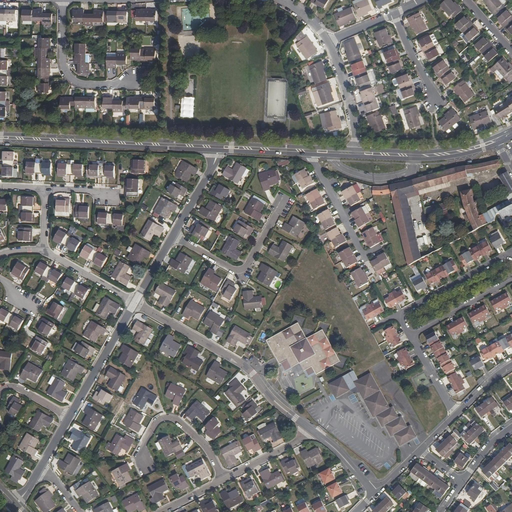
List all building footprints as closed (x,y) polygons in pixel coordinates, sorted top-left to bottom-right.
[(383,5),(389,3),(393,1),(392,0),(376,0),(380,8),(383,7),(383,5)] [(463,10),(460,6),(458,8),(454,2),(451,0),(444,0),(440,4),(450,16),(452,14),(454,17),(463,10)] [(484,0),(483,1),(488,6),(494,12),(492,13),(494,16),(503,8),(500,6),(503,3),(499,0),(484,0)] [(362,14),(369,11),(373,9),(370,2),(356,8),(359,17),(363,15),(362,14)] [(356,18),(352,7),(334,14),(339,27),(343,25),(343,24),(356,18)] [(136,20),(146,20),(147,8),(141,8),(141,10),(136,10),(136,20)] [(152,9),(147,8),(146,20),(156,21),(156,10),(152,10),(152,9)] [(182,9),(183,30),(188,30),(188,24),(207,23),(207,12),(193,13),(193,8),(182,9)] [(13,9),(7,9),(6,21),(16,21),(16,10),(13,10),(13,9)] [(23,21),(33,21),(33,10),(29,10),(29,9),(23,9),(23,21)] [(38,10),(33,10),(33,21),(43,21),(43,13),(43,9),(38,9),(38,10)] [(79,10),(74,10),(74,21),(84,21),(84,12),(84,9),(79,9),(79,10)] [(104,21),(104,10),(99,10),(94,9),(94,14),(94,21),(104,21)] [(113,22),(118,22),(118,10),(111,10),(111,11),(108,11),(108,21),(113,22)] [(124,10),(118,10),(118,22),(128,22),(128,11),(124,11),(124,10)] [(498,18),(499,19),(503,23),(501,24),(504,27),(511,20),(511,15),(507,10),(498,18)] [(84,25),(94,25),(94,21),(94,14),(91,14),(90,12),(84,12),(84,21),(84,25)] [(410,21),(413,28),(416,34),(427,30),(420,12),(407,18),(409,22),(410,21)] [(43,24),(53,25),(53,14),(48,14),(48,13),(43,13),(43,21),(43,24)] [(455,24),(463,32),(473,23),(471,20),(470,22),(466,18),(465,16),(455,24)] [(479,33),(478,31),(474,27),(476,26),(473,23),(463,32),(470,41),(479,33)] [(392,42),(386,28),(375,33),(380,46),(392,42)] [(107,39),(108,29),(104,29),(104,36),(94,36),(94,39),(107,39)] [(305,37),(302,32),(297,37),(299,41),(296,44),(307,59),(316,53),(308,40),(310,39),(307,36),(305,37)] [(144,48),(160,48),(159,35),(144,35),(144,48)] [(419,40),(420,42),(423,47),(421,47),(423,51),(435,45),(430,35),(419,40)] [(475,45),(482,53),(492,44),(490,41),(489,42),(486,39),(484,37),(475,45)] [(50,43),(51,38),(43,38),(40,38),(39,48),(48,48),(51,48),(51,43),(50,43)] [(349,58),(350,62),(363,57),(356,39),(345,43),(350,58),(349,58)] [(76,49),(76,53),(86,54),(86,43),(75,43),(74,49),(76,49)] [(498,53),(497,52),(494,48),(495,47),(492,44),(482,53),(489,61),(498,53)] [(423,51),(425,54),(426,53),(429,58),(429,59),(440,54),(435,45),(423,51)] [(36,48),(36,58),(39,58),(47,58),(47,53),(48,53),(48,48),(39,48),(36,48)] [(384,53),(388,63),(401,57),(400,54),(398,54),(396,50),(396,48),(384,53)] [(135,60),(141,61),(141,52),(141,49),(131,49),(131,60),(135,60)] [(146,51),(141,52),(141,61),(146,61),(146,60),(156,60),(156,49),(146,49),(146,51)] [(122,63),(127,63),(127,53),(117,52),(117,56),(117,64),(122,64),(122,63)] [(74,58),(74,63),(78,63),(86,63),(86,54),(76,53),(75,57),(74,58)] [(112,68),(117,68),(117,64),(117,56),(107,56),(107,64),(107,67),(112,67),(112,68)] [(470,67),(479,58),(476,56),(467,65),(470,67)] [(403,68),(402,66),(401,62),(403,61),(401,57),(388,63),(392,73),(403,68)] [(511,66),(508,63),(504,57),(494,65),(494,66),(504,77),(506,80),(508,78),(511,82),(511,80),(511,66)] [(39,58),(39,68),(51,68),(51,62),(50,62),(50,58),(47,58),(39,58)] [(8,70),(9,61),(0,60),(0,72),(8,73),(11,73),(11,70),(8,70)] [(352,64),(353,66),(354,72),(353,72),(354,76),(367,70),(364,60),(352,64)] [(433,67),(435,69),(438,73),(436,74),(439,77),(450,69),(443,60),(433,67)] [(310,66),(316,84),(327,80),(322,66),(324,65),(323,61),(310,66)] [(79,70),(79,73),(90,73),(90,63),(86,63),(78,63),(78,70),(79,70)] [(504,77),(494,66),(490,70),(493,74),(495,72),(501,79),(504,77)] [(39,68),(39,78),(42,78),(50,78),(50,73),(51,73),(51,68),(39,68)] [(439,77),(441,80),(443,79),(446,83),(447,84),(456,77),(450,69),(439,77)] [(371,80),(367,70),(354,76),(355,79),(357,78),(359,83),(359,85),(371,81),(371,80)] [(0,84),(8,85),(8,76),(11,76),(11,73),(8,73),(0,72),(0,84)] [(399,84),(401,88),(414,83),(412,79),(410,80),(409,75),(408,74),(397,78),(394,79),(393,80),(395,85),(396,86),(399,84)] [(51,88),(51,78),(50,78),(42,78),(42,83),(38,83),(38,93),(50,93),(50,89),(51,88)] [(456,90),(461,96),(465,102),(475,95),(464,80),(453,88),(455,91),(456,90)] [(330,82),(317,87),(323,105),(334,101),(329,87),(331,86),(330,82)] [(404,98),(416,94),(415,91),(413,87),(415,86),(414,83),(401,88),(397,89),(401,99),(404,98)] [(361,91),(362,93),(363,98),(362,98),(363,102),(376,97),(372,87),(361,91)] [(76,107),(86,107),(86,96),(79,95),(79,97),(76,97),(76,106),(76,107)] [(71,106),(76,106),(76,97),(65,96),(65,98),(61,97),(61,108),(71,109),(71,106)] [(92,96),(86,96),(86,107),(96,108),(96,97),(92,97),(92,96)] [(104,108),(113,108),(113,99),(113,96),(108,96),(104,96),(104,108)] [(130,108),(140,108),(140,105),(141,96),(135,96),(135,97),(131,97),(130,108)] [(152,97),(141,96),(140,105),(145,106),(145,109),(155,109),(155,98),(152,98),(152,97)] [(363,102),(364,106),(366,105),(368,109),(369,111),(380,107),(376,97),(363,102)] [(113,99),(113,108),(113,111),(118,112),(123,112),(123,109),(127,109),(127,100),(120,100),(120,99),(113,99)] [(506,115),(511,111),(511,109),(507,101),(494,109),(500,119),(502,117),(503,119),(507,117),(506,115)] [(0,116),(6,116),(6,111),(9,111),(10,104),(7,104),(0,103),(0,116)] [(417,106),(404,111),(410,129),(421,125),(417,111),(419,111),(417,106)] [(450,112),(439,122),(446,131),(461,119),(452,108),(449,111),(450,112)] [(339,124),(336,110),(325,112),(328,130),(341,128),(341,124),(339,124)] [(387,129),(380,110),(367,115),(369,119),(370,119),(376,133),(387,129)] [(487,110),(470,117),(475,130),(479,128),(478,127),(492,121),(487,110)] [(14,162),(14,152),(3,152),(3,159),(3,164),(13,165),(14,162)] [(40,163),(40,159),(36,159),(36,163),(27,163),(27,174),(34,174),(39,174),(40,163)] [(52,164),(43,163),(43,159),(40,159),(40,163),(39,174),(44,174),(51,175),(52,164)] [(145,160),(134,160),(133,169),(131,169),(131,173),(145,174),(145,160)] [(420,190),(450,181),(473,175),(473,173),(500,168),(503,165),(504,165),(501,160),(483,164),(457,168),(446,171),(413,180),(416,191),(420,190)] [(59,164),(58,175),(66,175),(71,175),(71,161),(68,161),(68,164),(59,164)] [(71,175),(76,176),(83,176),(83,165),(74,164),(74,161),(71,161),(71,175)] [(97,165),(87,165),(87,176),(89,176),(97,176),(102,176),(103,161),(97,161),(97,165)] [(102,176),(107,177),(114,177),(114,166),(106,166),(106,161),(103,161),(102,176)] [(194,171),(197,173),(199,170),(184,161),(175,175),(187,182),(192,173),(194,171)] [(237,163),(233,170),(227,167),(222,175),(238,184),(243,175),(246,176),(250,170),(237,163)] [(13,169),(13,165),(3,164),(3,169),(3,177),(13,177),(13,169)] [(264,192),(269,190),(268,186),(270,186),(279,182),(274,170),(258,175),(264,192)] [(306,174),(306,172),(304,170),(295,175),(299,182),(303,190),(314,183),(310,176),(308,173),(306,174)] [(511,179),(508,173),(501,177),(511,194),(511,193),(511,179)] [(127,188),(125,188),(125,197),(136,197),(136,193),(139,193),(140,180),(128,179),(127,188)] [(392,193),(393,197),(406,193),(411,192),(409,181),(390,185),(383,186),(373,187),(374,195),(384,194),(392,193)] [(452,187),(450,181),(420,190),(421,195),(452,187)] [(182,191),(185,193),(187,189),(177,183),(175,187),(171,185),(167,192),(178,198),(180,194),(182,191)] [(217,190),(213,188),(210,193),(221,199),(223,196),(227,198),(231,191),(220,185),(218,188),(217,190)] [(350,201),(352,205),(357,203),(362,200),(358,193),(354,185),(343,191),(347,199),(349,201),(350,201)] [(321,196),(317,189),(303,197),(307,204),(310,202),(314,209),(325,203),(321,196)] [(416,191),(411,192),(406,193),(408,199),(421,195),(420,190),(416,191)] [(475,201),(472,190),(462,193),(465,207),(467,213),(465,214),(468,220),(470,219),(475,230),(483,226),(488,224),(495,220),(497,214),(501,212),(511,205),(511,204),(509,200),(480,216),(476,205),(477,205),(478,203),(478,201),(476,201),(475,201)] [(409,206),(408,199),(406,193),(393,197),(395,204),(396,210),(409,206)] [(511,205),(501,212),(504,218),(509,216),(510,216),(511,215),(511,193),(511,194),(507,196),(509,200),(511,204),(511,205)] [(34,205),(34,198),(19,197),(18,197),(18,202),(19,203),(23,203),(22,206),(19,206),(19,209),(33,210),(34,205)] [(259,215),(260,213),(265,205),(253,197),(244,212),(259,221),(262,217),(259,215)] [(173,207),(176,209),(177,206),(163,198),(155,212),(166,218),(172,210),(173,207)] [(70,199),(66,199),(66,200),(57,200),(56,212),(69,212),(70,199)] [(205,210),(202,208),(199,213),(214,222),(223,207),(210,201),(206,208),(205,210)] [(445,203),(431,206),(433,212),(439,211),(441,217),(448,215),(447,209),(445,203)] [(89,218),(89,207),(80,206),(80,204),(76,204),(75,218),(89,218)] [(414,263),(421,259),(413,225),(409,206),(396,210),(409,265),(414,263)] [(368,216),(366,214),(362,207),(360,208),(353,212),(355,216),(354,217),(356,220),(368,216)] [(33,210),(19,209),(19,213),(22,213),(22,222),(33,222),(33,215),(33,210)] [(326,230),(327,229),(334,226),(335,225),(333,221),(334,220),(333,217),(329,209),(318,215),(322,223),(326,230)] [(98,224),(110,225),(110,213),(107,213),(99,212),(98,224)] [(122,226),(123,214),(116,214),(110,213),(110,225),(122,226)] [(288,226),(285,224),(282,229),(298,238),(306,223),(294,216),(289,224),(288,226)] [(371,221),(368,216),(356,220),(360,227),(371,221)] [(164,229),(149,220),(141,235),(150,241),(154,234),(160,237),(164,229)] [(244,237),(246,234),(247,232),(251,234),(254,229),(243,223),(241,226),(237,224),(233,231),(244,237)] [(196,229),(193,227),(190,233),(200,239),(202,235),(206,237),(210,230),(199,224),(197,227),(196,229)] [(380,242),(376,234),(372,227),(362,232),(364,235),(366,239),(365,240),(367,244),(368,243),(369,244),(371,247),(379,242),(380,242)] [(31,232),(33,233),(33,229),(19,228),(19,241),(30,242),(31,232)] [(337,228),(336,228),(328,232),(327,232),(332,240),(336,247),(346,241),(342,234),(340,231),(339,231),(337,228)] [(452,234),(456,241),(464,236),(461,229),(452,234)] [(59,230),(54,240),(60,243),(65,246),(71,234),(68,232),(67,235),(59,230)] [(65,246),(69,248),(75,252),(81,242),(73,238),(74,236),(71,234),(65,246)] [(500,234),(491,239),(496,249),(501,246),(501,245),(505,242),(500,234)] [(230,236),(222,252),(237,261),(242,252),(236,249),(240,242),(230,236)] [(418,238),(420,248),(434,245),(432,236),(418,238)] [(268,253),(284,262),(293,246),(284,241),(280,248),(274,244),(268,253)] [(487,241),(478,246),(483,255),(484,256),(489,253),(488,252),(492,250),(487,241)] [(146,254),(149,255),(151,253),(136,244),(128,258),(140,265),(145,256),(146,254)] [(86,245),(81,255),(87,259),(91,261),(98,249),(95,247),(94,250),(86,245)] [(354,257),(355,257),(354,254),(349,246),(339,252),(343,260),(347,267),(357,261),(354,257)] [(478,246),(469,251),(474,260),(475,261),(480,258),(479,258),(483,255),(478,246)] [(91,261),(96,264),(102,267),(108,257),(100,253),(101,251),(98,249),(91,261)] [(469,251),(460,257),(466,266),(471,263),(470,263),(474,260),(469,251)] [(175,263),(172,261),(169,265),(184,274),(193,259),(181,252),(176,261),(175,263)] [(374,259),(371,261),(376,271),(383,267),(391,263),(384,252),(377,256),(374,258),(374,259)] [(454,260),(444,266),(450,274),(454,272),(454,273),(459,270),(454,260)] [(126,274),(130,267),(121,261),(112,277),(127,285),(132,277),(126,274)] [(18,262),(12,272),(20,277),(20,279),(23,280),(29,269),(18,262)] [(41,280),(44,281),(46,278),(52,269),(47,266),(40,262),(35,272),(43,276),(41,280)] [(263,269),(262,271),(257,279),(269,286),(278,272),(262,263),(260,267),(263,269)] [(444,266),(435,271),(440,280),(445,277),(445,278),(450,275),(450,274),(444,266)] [(363,271),(360,267),(351,272),(355,280),(359,287),(369,281),(367,277),(368,277),(366,274),(364,270),(363,271)] [(212,273),(213,270),(210,268),(201,283),(217,292),(220,287),(218,287),(222,279),(214,274),(212,273)] [(46,278),(49,279),(57,284),(62,274),(55,271),(52,269),(46,278)] [(435,271),(426,276),(431,285),(435,282),(436,283),(441,280),(440,280),(435,271)] [(62,287),(73,293),(79,284),(74,281),(67,278),(62,287)] [(428,288),(423,278),(414,283),(418,291),(422,289),(423,290),(428,288)] [(226,279),(220,290),(223,291),(229,280),(226,279)] [(231,286),(233,283),(229,280),(223,291),(226,293),(224,296),(231,300),(237,289),(233,287),(231,286)] [(161,283),(155,292),(162,297),(159,302),(167,307),(176,291),(161,283)] [(83,299),(89,290),(82,286),(79,284),(73,293),(83,299)] [(253,297),(253,290),(243,291),(245,309),(263,307),(262,296),(253,297)] [(396,292),(393,294),(399,304),(407,300),(402,291),(397,294),(396,292)] [(511,299),(508,292),(500,297),(506,308),(509,306),(508,304),(511,301),(511,299)] [(399,304),(393,294),(389,295),(391,298),(386,301),(391,309),(399,304)] [(120,306),(105,297),(100,305),(96,312),(97,313),(106,318),(110,311),(115,314),(120,306)] [(496,310),(501,307),(502,310),(506,308),(500,297),(491,302),(496,310)] [(182,315),(186,318),(188,315),(190,316),(198,320),(205,308),(191,300),(182,315)] [(64,308),(54,302),(50,309),(48,309),(46,312),(58,319),(64,308)] [(375,306),(374,304),(371,306),(377,317),(385,312),(380,304),(375,306)] [(477,309),(484,320),(487,318),(486,316),(491,313),(486,305),(477,309)] [(371,306),(368,308),(369,310),(364,313),(369,321),(377,317),(371,306)] [(0,311),(0,319),(8,324),(13,314),(9,312),(2,308),(0,311)] [(480,322),(484,320),(477,309),(469,314),(474,323),(479,320),(480,322)] [(214,330),(212,333),(216,335),(225,320),(211,311),(204,324),(212,328),(214,330)] [(18,330),(23,320),(17,317),(13,314),(8,324),(18,330)] [(463,317),(455,322),(461,332),(464,331),(463,328),(468,326),(463,317)] [(43,322),(38,330),(48,336),(55,325),(43,318),(41,321),(43,322)] [(134,339),(144,345),(145,343),(148,345),(151,340),(148,338),(153,329),(138,320),(133,329),(138,332),(134,339)] [(101,331),(105,333),(106,329),(91,321),(83,335),(95,342),(100,333),(101,331)] [(455,322),(447,326),(452,335),(457,332),(458,334),(461,332),(455,322)] [(236,326),(227,341),(235,346),(238,340),(245,345),(251,335),(236,326)] [(334,365),(337,355),(326,336),(316,333),(307,338),(302,329),(292,327),(272,337),(273,339),(270,345),(270,346),(280,364),(282,362),(288,359),(291,366),(292,367),(294,366),(297,357),(306,359),(308,358),(312,366),(317,374),(334,365)] [(393,327),(385,332),(387,337),(385,338),(387,341),(398,335),(393,327)] [(427,338),(429,342),(428,342),(431,348),(432,347),(441,342),(435,333),(427,338)] [(171,339),(172,336),(169,334),(160,349),(174,358),(182,345),(173,340),(171,339)] [(389,344),(391,343),(394,348),(402,343),(398,335),(387,341),(389,344)] [(511,341),(509,336),(500,341),(505,350),(509,348),(509,349),(511,347),(511,341)] [(36,340),(32,349),(42,355),(48,343),(36,337),(35,340),(36,340)] [(500,341),(491,346),(496,355),(499,353),(500,354),(505,351),(505,350),(500,341)] [(434,351),(433,351),(437,357),(446,351),(441,342),(432,347),(434,351)] [(90,350),(94,352),(96,349),(84,343),(82,346),(79,344),(75,351),(86,357),(88,354),(90,350)] [(125,350),(124,352),(119,360),(131,367),(139,353),(124,344),(122,348),(125,350)] [(188,345),(184,353),(187,355),(185,358),(182,362),(198,371),(203,362),(196,357),(200,352),(188,345)] [(491,346),(482,351),(486,360),(490,358),(491,359),(496,356),(496,355),(491,346)] [(405,348),(397,353),(400,358),(397,359),(399,363),(410,357),(405,348)] [(10,370),(12,352),(0,350),(0,362),(1,362),(0,369),(10,370)] [(446,351),(437,357),(440,362),(442,365),(451,360),(446,351)] [(297,357),(294,366),(300,363),(304,371),(312,366),(308,358),(306,359),(297,357)] [(415,365),(410,357),(399,363),(401,366),(403,365),(406,370),(415,365)] [(486,366),(480,357),(471,362),(475,370),(479,368),(480,369),(486,366)] [(288,359),(282,362),(285,370),(291,366),(288,359)] [(79,370),(82,372),(84,368),(69,360),(61,374),(73,381),(78,372),(79,370)] [(445,371),(446,371),(448,374),(457,369),(451,360),(442,365),(442,366),(445,371)] [(217,366),(219,363),(215,361),(206,376),(221,384),(228,372),(219,367),(217,366)] [(25,376),(27,377),(36,382),(43,370),(28,362),(20,377),(23,379),(25,376)] [(117,391),(126,376),(111,367),(106,375),(112,379),(108,386),(117,391)] [(460,377),(457,372),(449,377),(454,385),(464,379),(463,376),(460,377)] [(347,384),(343,376),(329,384),(334,392),(347,384)] [(390,408),(372,376),(365,380),(364,377),(355,382),(374,417),(376,416),(377,416),(393,407),(393,406),(390,408)] [(65,383),(56,378),(51,385),(47,393),(62,402),(67,393),(61,390),(65,383)] [(466,382),(464,379),(454,385),(458,393),(467,389),(464,384),(466,382)] [(239,382),(225,393),(237,407),(245,399),(240,393),(245,389),(239,382)] [(176,401),(175,404),(179,406),(186,390),(172,383),(171,384),(169,388),(165,396),(174,400),(176,401)] [(350,390),(347,384),(334,392),(337,397),(341,395),(350,390)] [(157,397),(142,388),(133,403),(143,409),(147,402),(153,405),(157,397)] [(99,395),(96,394),(93,399),(104,405),(106,401),(109,403),(113,396),(102,390),(100,393),(99,395)] [(504,403),(510,411),(511,409),(511,395),(510,394),(503,399),(505,402),(504,403)] [(22,406),(19,404),(16,403),(18,399),(13,397),(7,407),(11,409),(9,412),(16,416),(22,406)] [(499,406),(493,397),(484,403),(491,413),(494,411),(493,410),(499,406)] [(244,408),(253,400),(251,399),(243,406),(244,408)] [(211,412),(197,400),(185,414),(192,420),(197,415),(203,421),(211,412)] [(258,413),(255,410),(254,408),(256,405),(253,400),(244,408),(243,409),(246,412),(243,415),(248,421),(258,413)] [(489,415),(491,413),(484,403),(476,409),(482,417),(488,413),(489,415)] [(89,412),(88,414),(83,423),(95,430),(103,415),(88,407),(86,410),(89,412)] [(399,417),(393,407),(377,416),(383,427),(385,425),(391,436),(394,435),(400,445),(417,436),(411,425),(408,426),(402,416),(399,417)] [(138,427),(139,424),(144,416),(132,409),(123,424),(138,432),(141,428),(138,427)] [(53,419),(38,411),(29,426),(39,432),(43,424),(49,427),(53,419)] [(205,427),(208,430),(210,431),(208,434),(212,438),(220,429),(217,427),(220,423),(214,417),(205,427)] [(475,421),(471,425),(473,427),(470,430),(478,437),(480,439),(482,437),(480,435),(485,431),(475,421)] [(283,438),(275,422),(259,430),(264,440),(271,436),(274,442),(283,438)] [(81,454),(90,438),(75,429),(70,438),(76,441),(72,448),(81,454)] [(477,442),(480,439),(478,437),(470,430),(468,433),(465,430),(461,434),(471,444),(475,440),(477,442)] [(457,442),(460,438),(455,432),(446,440),(445,439),(443,441),(451,450),(453,452),(460,445),(458,443),(457,442)] [(249,451),(253,449),(255,448),(257,451),(262,449),(255,434),(250,436),(250,437),(249,434),(247,433),(245,435),(244,436),(246,439),(243,440),(249,451)] [(33,450),(34,449),(39,440),(27,434),(19,447),(34,456),(36,452),(33,450)] [(111,445),(109,449),(108,450),(118,455),(122,448),(128,451),(134,440),(128,437),(126,440),(117,434),(111,445)] [(178,440),(172,443),(169,436),(155,443),(158,449),(161,447),(166,457),(175,453),(182,449),(178,440)] [(447,458),(453,452),(451,450),(443,441),(440,444),(441,445),(437,450),(444,457),(444,456),(447,458)] [(237,442),(221,450),(229,466),(237,461),(234,455),(242,452),(237,442)] [(505,447),(502,449),(511,458),(511,456),(511,444),(511,443),(506,448),(505,447)] [(306,453),(304,450),(301,452),(309,467),(323,460),(317,448),(308,452),(306,453)] [(182,449),(175,453),(178,459),(185,455),(182,449)] [(504,465),(511,458),(502,449),(500,451),(502,452),(496,457),(504,465)] [(64,462),(61,460),(58,466),(73,475),(81,460),(69,453),(64,462)] [(469,459),(461,453),(455,461),(461,466),(460,467),(463,469),(469,459)] [(23,461),(14,456),(5,471),(13,476),(11,479),(18,483),(20,480),(25,472),(19,468),(23,461)] [(497,471),(504,465),(496,457),(492,461),(491,460),(488,463),(497,471)] [(186,464),(181,466),(188,479),(191,477),(192,478),(199,474),(202,480),(210,475),(202,460),(187,467),(186,464)] [(288,463),(286,460),(281,462),(287,473),(290,471),(292,475),(299,471),(294,460),(290,462),(288,463)] [(489,478),(497,471),(488,463),(486,465),(487,466),(482,471),(489,478)] [(132,480),(127,471),(126,469),(130,468),(128,464),(112,472),(120,486),(124,484),(132,480)] [(409,476),(417,481),(420,478),(425,469),(417,464),(412,471),(409,476)] [(271,475),(268,469),(260,473),(268,489),(284,481),(279,471),(271,475)] [(332,472),(330,469),(320,474),(326,484),(336,479),(334,476),(332,472)] [(417,481),(425,486),(428,483),(433,475),(425,469),(420,478),(417,481)] [(176,489),(180,487),(182,485),(184,489),(189,486),(183,475),(179,478),(177,474),(170,477),(176,489)] [(442,481),(433,475),(428,483),(436,489),(442,481)] [(164,479),(148,487),(153,497),(156,503),(164,499),(161,493),(169,489),(164,479)] [(75,491),(78,495),(81,493),(82,495),(88,503),(99,495),(90,481),(75,491)] [(248,484),(246,481),(240,483),(246,494),(250,492),(252,496),(259,492),(253,481),(249,483),(248,484)] [(450,487),(442,481),(436,489),(434,493),(441,498),(444,495),(450,487)] [(340,489),(339,486),(340,486),(337,482),(328,487),(333,498),(343,492),(341,488),(340,489)] [(494,482),(491,485),(496,491),(500,488),(494,482)] [(475,502),(482,492),(478,489),(480,486),(476,483),(468,494),(474,498),(473,500),(475,502)] [(403,497),(407,492),(398,484),(394,489),(395,490),(392,493),(399,500),(403,497)] [(39,491),(43,496),(48,492),(45,487),(39,491)] [(226,495),(225,491),(221,494),(228,509),(243,501),(237,489),(228,494),(226,495)] [(47,511),(56,506),(50,498),(48,496),(51,494),(49,491),(48,492),(43,496),(35,501),(43,511),(47,511)] [(128,511),(130,511),(137,509),(140,508),(142,511),(145,509),(138,493),(123,501),(128,511)] [(337,500),(341,508),(350,504),(349,500),(348,499),(349,498),(347,495),(337,500)] [(381,501),(379,503),(387,511),(389,510),(391,511),(393,511),(396,509),(393,506),(394,505),(388,498),(382,502),(381,501)] [(208,505),(206,501),(201,503),(205,511),(218,511),(214,502),(210,504),(208,505)] [(327,511),(325,506),(322,501),(313,506),(316,511),(327,511)] [(94,511),(118,511),(117,509),(113,511),(109,502),(93,510),(94,511)] [(310,511),(305,502),(297,506),(300,511),(310,511)] [(373,511),(386,511),(387,511),(379,503),(377,505),(378,507),(373,511)] [(420,504),(415,511),(416,511),(426,511),(429,509),(420,503),(420,504)] [(511,511),(511,503),(501,511),(511,511)]
